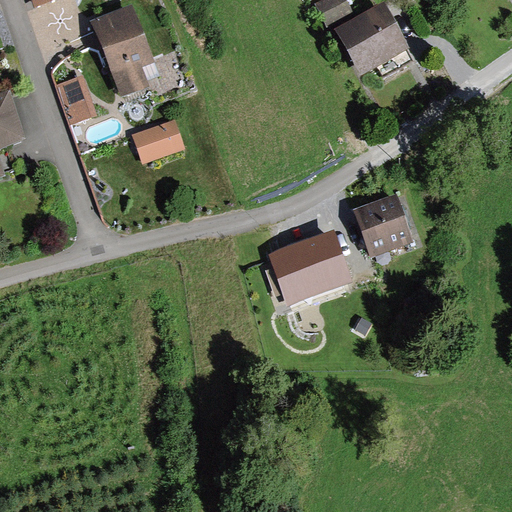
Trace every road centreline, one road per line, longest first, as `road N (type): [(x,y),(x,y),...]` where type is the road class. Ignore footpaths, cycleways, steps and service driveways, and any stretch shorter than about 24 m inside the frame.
road 1 (residential): [(511,59),(407,139),(312,196),(271,214),(94,251)]
road 2 (residential): [(94,251),(8,0)]
